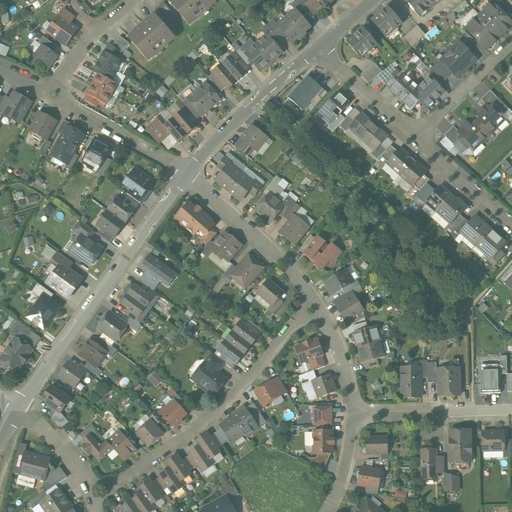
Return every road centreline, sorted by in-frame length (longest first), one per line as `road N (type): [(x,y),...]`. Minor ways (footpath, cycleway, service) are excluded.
road 1 (residential): [(96,500),(259,374),(314,302)]
road 2 (residential): [(18,410),(188,177)]
road 3 (residential): [(188,177),(250,107),(318,51)]
road 4 (residential): [(188,177),(278,255),(314,302)]
road 5 (residential): [(188,177),(50,93)]
road 6 (residential): [(355,418),(511,411)]
road 7 (residential): [(511,45),(412,138)]
road 8 (residential): [(412,138),(511,224)]
road 9 (residential): [(318,51),(412,138)]
road 10 (residential): [(50,93),(92,34),(134,0)]
road 11 (residential): [(314,302),(347,369),(355,418)]
road 12 (residential): [(96,500),(70,458),(18,410)]
